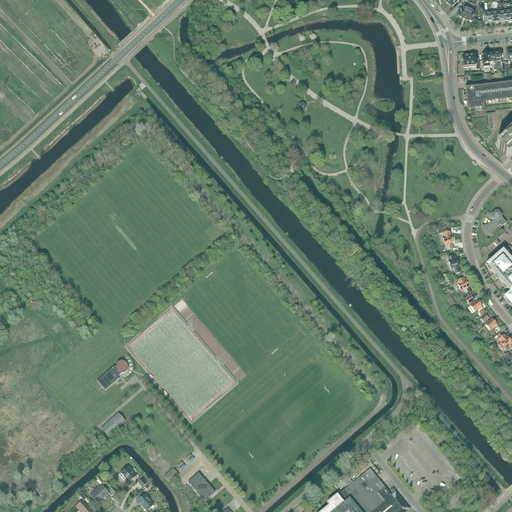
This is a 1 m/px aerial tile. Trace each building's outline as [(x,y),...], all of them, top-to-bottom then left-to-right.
[(465,21),(472,4),(469,3),(468,6),(464,4),(460,13),(458,12),(457,15),(459,16),(459,17),(462,18),(462,19),(465,21)] [(507,6),(510,6),(510,3),(503,3),(504,12),(505,22),(508,22),(511,22),(511,21),(511,20),(511,15),(511,14),(511,12),(511,11),(507,12),(507,10),(507,6)] [(475,22),(476,19),(474,18),(476,12),(473,10),(475,5),(472,4),(465,21),(468,22),(468,21),(472,22),(475,22)] [(491,14),(487,14),(486,4),(480,5),(482,22),(485,22),(485,24),(488,24),(488,25),(492,24),(492,23),(491,14)] [(504,12),(501,13),(500,9),(497,10),(499,23),(502,22),(502,23),(505,23),(505,22),(504,12)] [(475,54),(474,54),(473,54),(472,54),(471,55),(471,56),(469,56),(470,68),(476,67),(476,69),(477,70),(480,70),(479,63),(476,64),(475,55),(475,54)] [(463,69),(470,68),(469,56),(462,57),(461,57),(461,58),(460,59),(461,60),(462,60),(463,69)] [(421,77),(435,75),(434,60),(420,61),(421,77)] [(511,83),(465,89),(468,111),(470,110),(485,109),(484,103),(511,100),(511,129),(498,143),(496,145),(497,146),(497,147),(498,148),(499,149),(504,154),(506,156),(509,152),(511,155),(511,154),(511,83)] [(497,212),(496,211),(491,215),(492,216),(492,217),(491,217),(491,218),(494,221),(493,223),(491,224),(489,225),(488,225),(486,226),(485,226),(483,227),(483,228),(483,229),(484,230),(485,232),(487,233),(488,234),(489,235),(491,235),(492,233),(492,231),(493,230),(493,229),(494,228),(495,227),(497,226),(498,226),(499,225),(500,225),(501,225),(502,227),(506,223),(505,222),(502,218),(502,217),(502,216),(498,211),(497,212)] [(451,236),(450,232),(442,233),(443,237),(444,245),(449,244),(451,250),(453,250),(453,249),(457,249),(457,247),(453,247),(452,243),(453,243),(451,236)] [(504,298),(511,307),(511,305),(511,261),(510,259),(511,259),(511,257),(511,248),(502,258),(501,256),(497,259),(495,257),(486,265),(499,279),(510,293),(504,298)] [(448,261),(451,269),(454,268),(455,274),(461,272),(459,266),(457,259),(456,259),(455,254),(448,257),(449,261),(448,261)] [(465,281),(464,278),(456,282),(458,284),(457,285),(461,292),(467,289),(469,294),(462,298),(463,300),(472,295),(469,288),(469,287),(466,281),(465,281)] [(475,312),(482,307),(477,301),(470,306),(475,312)] [(490,331),(497,325),(492,319),(485,325),(490,331)] [(507,337),(504,334),(498,340),(501,343),(506,349),(510,345),(511,347),(511,342),(507,337)] [(128,365),(127,364),(123,359),(118,363),(118,364),(117,364),(117,365),(117,366),(116,366),(116,367),(114,367),(97,382),(105,391),(119,379),(117,377),(122,374),(123,374),(125,373),(126,372),(127,371),(128,370),(128,368),(128,366),(128,365)] [(109,436),(126,420),(119,412),(102,428),(109,436)] [(129,483),(136,477),(128,467),(121,473),(129,483)] [(170,484),(179,476),(173,469),(164,477),(170,484)] [(395,500),(388,492),(370,469),(344,491),(338,495),(327,504),(330,507),(323,511),(405,511),(408,510),(398,498),(395,500)] [(199,473),(188,482),(205,501),(215,493),(199,473)] [(103,486),(106,483),(100,476),(97,479),(103,486)] [(143,488),(148,483),(144,479),(139,483),(143,488)] [(98,504),(109,494),(101,485),(90,495),(98,504)] [(149,500),(150,499),(146,494),(136,502),(138,505),(142,504),(148,511),(154,506),(149,500)] [(79,511),(91,511),(82,502),(70,511),(78,511),(79,511)]
